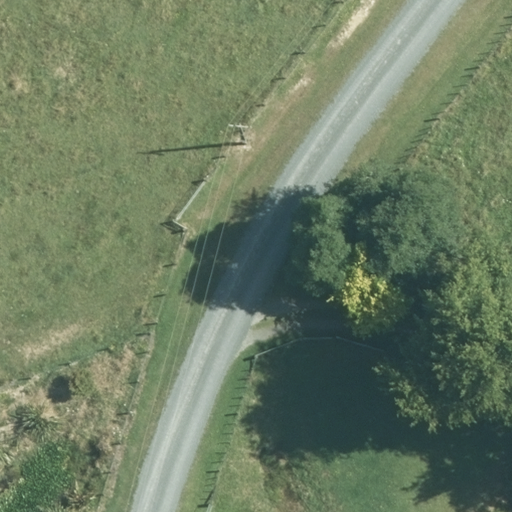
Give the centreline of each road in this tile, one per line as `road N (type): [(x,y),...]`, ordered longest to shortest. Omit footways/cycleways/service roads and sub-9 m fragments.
road 1 (unknown): [(204,283),(222,236),(264,174),(405,0)]
road 2 (unknown): [(204,283),(511,309)]
road 3 (unknown): [(204,283),(125,511)]
